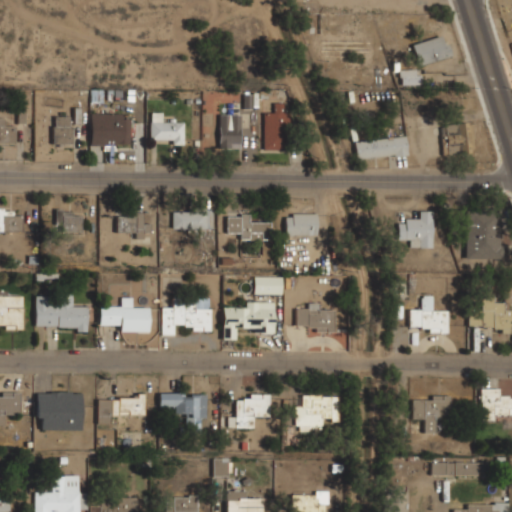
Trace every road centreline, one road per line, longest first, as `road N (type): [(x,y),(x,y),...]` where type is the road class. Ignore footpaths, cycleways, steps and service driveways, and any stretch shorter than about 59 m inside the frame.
road 1 (tertiary): [(511,179),(0,175)]
road 2 (residential): [(511,360),(0,360)]
road 3 (secondary): [(465,0),(511,140)]
